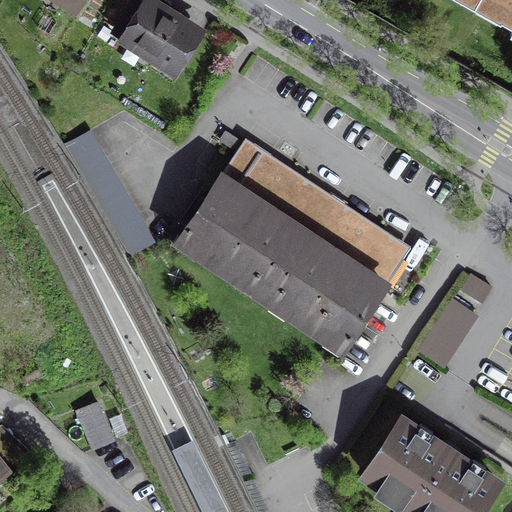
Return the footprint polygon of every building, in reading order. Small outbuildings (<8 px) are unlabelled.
[(195,32),(144,0),(132,0),(117,25),(176,62),(195,32)] [(511,0),(477,0),(502,14),(499,19),(511,25),(511,0)] [(65,145),(93,195),(119,180),(91,130),(65,145)] [(179,237),(261,292),(326,194),(244,140),(179,237)] [(153,241),(119,180),(93,195),(127,256),(153,241)] [(408,249),(326,194),(261,292),(343,346),(408,249)] [(470,270),(462,287),(483,297),(492,280),(470,270)] [(422,350),(447,363),(478,307),(453,293),(422,350)] [(93,448),(114,439),(97,402),(77,411),(93,448)] [(477,511),(498,481),(402,418),(366,471),(427,511),(477,511)] [(182,447),(173,451),(203,511),(226,511),(192,442),(182,447)]
